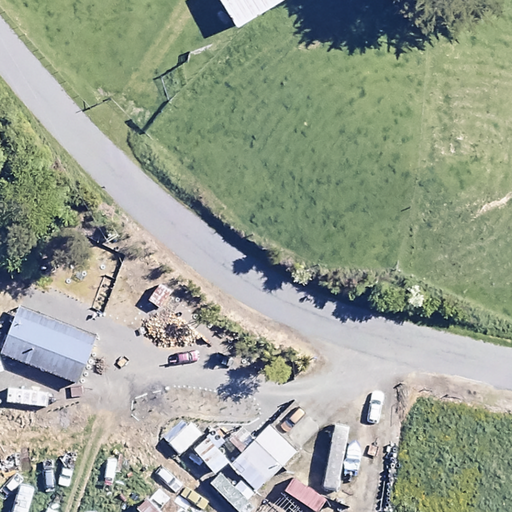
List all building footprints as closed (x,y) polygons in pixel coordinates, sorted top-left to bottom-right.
[(279,0),(216,0),(234,28),(279,0)] [(93,337),(17,306),(0,348),(0,354),(74,385),(93,337)] [(292,453),(266,427),(250,443),(237,431),(227,440),(241,454),(228,467),(254,492),(292,453)] [(232,456),(211,432),(190,451),(211,475),(232,456)] [(226,472),(210,488),(235,511),(237,511),(251,497),(226,472)]
